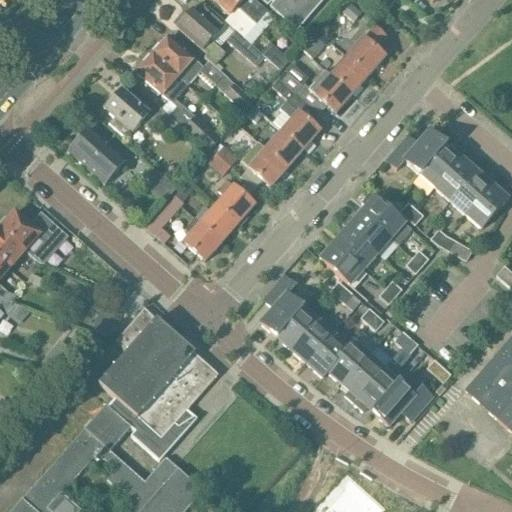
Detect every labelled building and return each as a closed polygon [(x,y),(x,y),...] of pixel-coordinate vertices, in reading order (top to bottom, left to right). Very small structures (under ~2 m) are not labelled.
[(257,26),(267,14),(250,0),(209,0),(230,18),(238,10),(257,26)] [(259,0),(259,1),(267,8),(270,5),(272,6),(269,10),(296,34),(326,0),(259,0)] [(347,5),(339,13),(353,25),(360,17),(347,5)] [(204,60),(209,65),(214,69),(225,56),(211,44),(227,26),(204,7),(197,16),(193,12),(176,31),(206,58),(204,60)] [(374,29),(363,42),(346,61),(368,80),(384,61),(376,54),(387,40),(374,29)] [(261,57),(236,34),(228,43),(257,69),(265,60),(261,57)] [(319,37),(312,45),(320,53),(327,45),(319,37)] [(155,56),(154,58),(179,80),(188,88),(198,77),(204,71),(169,40),(161,49),(159,48),(154,53),(155,56)] [(265,60),(281,74),(289,65),(269,48),(261,57),(265,60)] [(169,90),(179,80),(154,58),(138,75),(172,106),(179,99),(169,90)] [(352,98),(368,80),(346,61),(330,79),(352,98)] [(335,117),(352,98),(330,79),(324,74),(307,93),(302,89),(301,90),(295,98),(318,118),(326,110),(335,117)] [(227,80),(224,77),(214,88),(245,115),(254,104),(227,80)] [(281,85),(295,98),(301,90),(288,78),(281,85)] [(287,106),(295,98),(281,85),(279,83),(271,92),(286,105),(287,106)] [(179,129),(168,120),(161,114),(152,123),(121,95),(114,103),(111,100),(103,110),(106,112),(105,113),(134,140),(144,128),(151,135),(157,128),(170,140),(179,129)] [(292,123),(281,135),(303,154),(319,135),(310,127),(318,118),(295,98),(287,106),(286,105),(280,112),(292,123)] [(177,109),(168,120),(179,129),(209,156),(219,145),(177,109)] [(254,111),(247,119),(255,127),(262,119),(254,111)] [(90,132),(68,156),(104,189),(126,165),(90,132)] [(287,172),(303,154),(281,135),(265,153),(287,172)] [(419,178),(445,149),(429,135),(417,149),(408,141),(386,166),(395,173),(403,164),(419,178)] [(270,191),(287,172),(265,153),(257,146),(241,165),(270,191)] [(461,162),(445,149),(419,178),(435,192),(461,162)] [(217,159),(230,171),(236,164),(223,152),(217,159)] [(217,159),(209,168),(222,180),(230,171),(217,159)] [(450,205),(476,175),(461,162),(435,192),(450,205)] [(482,180),(476,175),(450,205),(465,219),(491,189),(495,184),(486,176),(482,180)] [(163,208),(177,192),(159,176),(145,191),(163,208)] [(248,220),(246,218),(255,208),(227,183),(217,194),(224,200),(217,209),(238,227),(240,229),(248,220)] [(187,187),(177,198),(183,203),(193,192),(187,187)] [(481,232),(507,203),(491,189),(465,219),(481,232)] [(362,206),(366,210),(361,216),(390,242),(397,249),(411,233),(370,197),(362,206)] [(181,210),(172,203),(156,222),(164,229),(181,210)] [(416,213),(408,206),(399,216),(407,223),(416,213)] [(194,222),(222,246),(238,227),(217,209),(210,216),(204,210),(194,222)] [(423,219),(416,213),(407,223),(414,229),(423,219)] [(67,240),(41,217),(31,227),(15,214),(8,222),(6,223),(2,227),(2,229),(0,231),(0,232),(25,255),(42,268),(67,240)] [(347,232),(377,258),(390,242),(361,216),(355,223),(351,219),(343,228),(347,232)] [(222,246),(194,222),(183,233),(190,239),(183,247),(204,266),(222,246)] [(163,246),(169,240),(160,231),(154,238),(163,246)] [(25,255),(0,232),(0,264),(10,273),(25,255)] [(334,247),(363,273),(377,258),(347,232),(334,247)] [(430,243),(438,250),(446,240),(438,233),(430,243)] [(448,255),(455,244),(446,240),(438,250),(448,255)] [(349,289),(363,273),(334,247),(320,263),(349,289)] [(412,262),(421,270),(428,263),(418,254),(412,262)] [(405,269),(415,277),(421,270),(412,262),(405,269)] [(0,283),(10,273),(0,264),(0,299),(5,302),(7,295),(0,288),(0,283)] [(32,276),(28,285),(39,290),(43,281),(32,276)] [(264,305),(273,313),(260,327),(276,341),(302,311),(286,297),(294,288),(285,280),(264,305)] [(401,293),(392,285),(385,292),(395,300),(401,293)] [(338,286),(330,295),(337,302),(346,292),(338,286)] [(346,292),(337,302),(345,308),(353,299),(346,292)] [(378,300),(388,308),(395,300),(385,292),(378,300)] [(0,309),(6,315),(15,306),(0,300),(0,309)] [(318,325),(302,311),(276,341),(291,354),(318,325)] [(106,408),(131,431),(134,434),(131,438),(159,463),(197,421),(187,413),(219,378),(145,312),(115,345),(127,355),(98,388),(113,401),(106,408)] [(369,312),(360,322),(368,329),(377,319),(369,312)] [(323,319),(318,325),(291,354),(307,368),(333,338),(338,332),(323,319)] [(368,329),(375,335),(384,325),(377,319),(368,329)] [(393,354),(398,349),(402,352),(410,342),(402,335),(399,339),(394,335),(384,346),(393,354)] [(348,351),(333,338),(307,368),(323,382),(327,376),(348,351)] [(492,376),(470,400),(511,437),(511,338),(485,369),(492,376)] [(409,358),(417,348),(410,342),(402,352),(409,358)] [(41,365),(55,376),(73,355),(60,343),(41,365)] [(327,376),(342,389),(368,359),(352,345),(348,351),(327,376)] [(384,373),(368,359),(342,389),(348,395),(344,400),(353,408),(384,373)] [(353,408),(362,416),(366,411),(373,416),(399,386),(404,380),(406,379),(390,365),(384,373),(353,408)] [(373,416),(389,430),(401,416),(410,424),(432,399),(423,391),(420,395),(404,380),(399,386),(373,416)] [(0,413),(0,416),(9,422),(17,411),(7,404),(0,413)] [(166,460),(144,485),(110,454),(131,431),(106,408),(12,511),(187,511),(204,494),(166,460)] [(352,484),(345,493),(366,511),(380,511),(382,511),(352,484)] [(366,511),(345,493),(329,510),(330,511),(366,511)]
